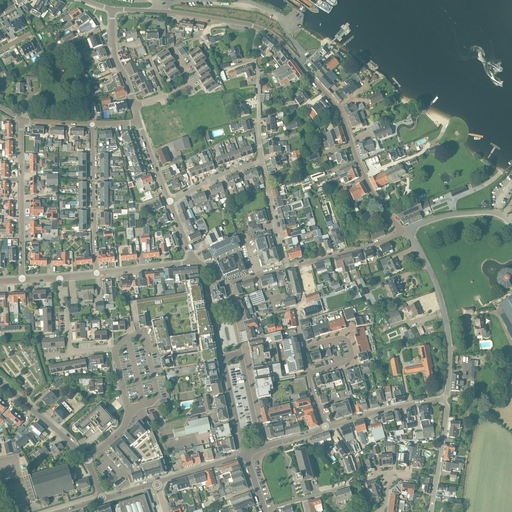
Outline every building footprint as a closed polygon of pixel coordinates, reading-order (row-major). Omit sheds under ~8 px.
[(38,0),(32,10),(39,13),(45,3),(46,3),(48,0),(38,0)] [(59,2),(55,8),(51,14),(55,17),(57,15),(58,16),(59,16),(59,15),(60,15),(60,14),(60,13),(60,12),(59,11),(65,4),(59,2)] [(328,13),(313,3),(305,13),(307,14),(306,15),(309,17),(307,19),(313,23),(315,21),(329,30),(330,30),(332,28),(333,29),(330,34),(332,37),(337,32),(338,32),(339,30),(339,28),(342,23),(337,19),(328,13)] [(4,13),(0,15),(0,18),(16,9),(14,5),(3,11),(4,13)] [(77,9),(69,14),(62,19),(64,23),(72,18),(73,20),(82,14),(77,9)] [(87,12),(83,15),(79,18),(82,22),(83,21),(86,24),(90,21),(93,19),(87,12)] [(10,23),(15,33),(27,27),(21,17),(10,23)] [(87,33),(91,31),(98,26),(94,19),(90,22),(80,28),(62,38),(59,40),(62,44),(65,43),(74,37),(73,35),(76,33),(77,35),(82,33),(86,31),(87,33)] [(11,28),(7,20),(3,22),(7,30),(11,28)] [(186,22),(185,32),(192,33),(192,30),(193,25),(193,24),(186,22)] [(199,25),(197,34),(204,35),(206,26),(199,25)] [(62,27),(50,33),(51,35),(63,29),(62,27)] [(135,30),(125,33),(127,40),(132,38),(133,40),(137,39),(136,37),(137,37),(135,30)] [(148,30),(147,39),(159,39),(159,31),(148,30)] [(170,34),(166,34),(166,46),(174,43),(174,38),(170,38),(170,34)] [(99,35),(89,39),(93,49),(102,45),(99,35)] [(271,44),(273,42),(266,36),(261,41),(264,44),(257,52),(257,49),(257,48),(254,46),(253,50),(254,54),(257,53),(257,52),(264,58),(267,55),(264,52),(268,47),(267,46),(270,44),(271,44)] [(20,48),(25,56),(35,50),(37,54),(42,51),(38,44),(34,46),(35,46),(33,47),(31,42),(30,42),(20,48)] [(267,55),(264,58),(267,60),(273,55),(269,52),(271,50),(276,44),(273,42),(271,44),(270,44),(267,46),(268,47),(264,52),(267,55)] [(143,46),(133,50),(137,58),(139,57),(146,54),(143,46)] [(197,66),(203,61),(206,59),(199,48),(189,55),(192,59),(194,61),(193,62),(197,66)] [(238,48),(229,50),(232,62),(241,59),(238,48)] [(104,49),(96,52),(95,53),(94,51),(84,55),(86,60),(98,55),(100,59),(107,57),(104,49)] [(281,67),(283,65),(284,64),(285,64),(290,61),(287,55),(282,49),(276,54),(272,57),(281,67)] [(319,81),(339,64),(338,64),(342,60),(336,54),(332,58),(333,59),(323,68),(317,62),(326,55),(321,50),(305,65),(319,81)] [(121,62),(126,60),(128,59),(125,51),(123,52),(123,51),(117,53),(121,62)] [(165,68),(173,64),(175,62),(172,58),(170,56),(171,55),(168,51),(165,53),(163,54),(161,55),(160,56),(158,57),(165,68)] [(2,59),(6,66),(16,60),(17,63),(21,61),(18,55),(14,57),(12,53),(2,59)] [(203,61),(197,66),(194,68),(197,72),(199,74),(198,74),(201,79),(208,74),(211,72),(203,61)] [(228,61),(219,64),(221,70),(230,67),(228,61)] [(285,84),(289,82),(297,77),(298,80),(304,76),(292,61),(287,64),(277,69),(271,71),(278,84),(280,83),(280,82),(283,81),(285,84)] [(110,65),(109,62),(102,64),(102,62),(98,64),(100,69),(104,68),(105,72),(112,69),(112,68),(112,66),(111,65),(110,65)] [(125,66),(128,72),(137,68),(134,62),(125,66)] [(171,81),(172,80),(174,79),(175,78),(180,75),(177,70),(175,68),(176,68),(173,64),(165,68),(163,70),(170,81),(171,81)] [(336,85),(333,82),(337,78),(331,71),(339,64),(319,81),(329,92),(336,85)] [(253,76),(251,71),(253,71),(251,65),(235,69),(235,70),(228,72),(230,76),(236,74),(237,76),(246,73),(248,78),(253,76)] [(128,72),(130,77),(142,72),(139,73),(137,68),(128,72)] [(145,73),(144,71),(142,72),(130,77),(132,76),(135,81),(144,77),(143,74),(145,73)] [(90,74),(83,77),(86,83),(92,81),(90,74)] [(95,92),(96,96),(113,91),(124,87),(119,74),(114,76),(109,78),(110,81),(103,84),(105,90),(102,92),(101,90),(95,92)] [(206,91),(208,90),(209,89),(211,88),(213,87),(214,86),(216,85),(208,74),(201,79),(199,80),(202,84),(204,86),(203,87),(206,91)] [(24,94),(24,87),(31,87),(31,81),(39,81),(39,76),(27,76),(27,84),(16,84),(16,91),(16,94),(24,94)] [(358,82),(353,76),(350,79),(349,78),(344,82),(347,86),(348,85),(351,88),(335,101),(336,102),(337,101),(339,104),(349,96),(358,89),(355,85),(358,82)] [(135,81),(137,87),(149,82),(149,81),(147,83),(144,77),(135,81)] [(140,86),(142,91),(151,87),(149,82),(137,87),(140,86)] [(348,85),(347,86),(333,97),(334,98),(333,99),(335,101),(351,88),(348,85)] [(124,87),(113,91),(116,99),(127,95),(124,87)] [(145,97),(154,93),(156,92),(154,89),(153,90),(151,87),(142,91),(145,97)] [(304,92),(299,96),(295,100),(300,106),(310,99),(304,92)] [(379,93),(368,99),(372,105),(383,99),(379,93)] [(216,95),(203,98),(205,103),(205,104),(218,100),(216,95)] [(319,116),(326,110),(330,106),(323,98),(311,108),(312,109),(308,113),(313,119),(318,115),(319,116)] [(218,100),(205,104),(207,109),(219,105),(218,100)] [(127,106),(126,102),(117,104),(117,103),(108,105),(110,110),(116,108),(118,113),(119,112),(119,113),(123,112),(122,111),(128,110),(128,109),(129,108),(128,106),(127,106)] [(244,105),(243,102),(237,103),(241,117),(249,115),(248,110),(246,111),(244,105)] [(364,107),(362,103),(356,106),(355,105),(353,106),(351,104),(349,105),(343,108),(347,116),(353,113),(354,113),(365,108),(364,107)] [(219,105),(207,109),(208,114),(221,110),(219,105)] [(163,110),(146,115),(148,121),(147,121),(148,124),(151,132),(152,132),(155,142),(171,137),(168,124),(166,124),(164,119),(166,119),(165,116),(164,116),(163,110)] [(221,110),(208,114),(210,119),(222,116),(221,110)] [(362,119),(365,118),(362,112),(348,117),(350,123),(360,120),(362,120),(362,119)] [(210,119),(209,119),(211,125),(224,121),(222,116),(210,119)] [(360,120),(350,123),(352,128),(362,125),(363,127),(367,126),(364,119),(365,118),(362,119),(362,120),(360,120)] [(273,125),(266,126),(267,132),(272,131),(272,132),(274,132),(274,131),(275,131),(275,128),(278,127),(278,128),(283,126),(282,123),(285,122),(285,121),(278,123),(273,125)] [(295,121),(284,125),(286,132),(298,128),(295,121)] [(373,123),(374,126),(378,124),(380,130),(382,129),(379,121),(373,123)] [(250,130),(248,122),(237,125),(236,123),(230,124),(231,128),(237,127),(238,129),(243,128),(244,132),(250,130)] [(380,130),(378,127),(378,125),(374,126),(372,127),(376,139),(363,143),(358,144),(362,156),(375,152),(373,146),(378,144),(377,141),(389,136),(386,128),(382,129),(380,130)] [(38,135),(39,127),(33,127),(33,128),(30,128),(30,137),(35,137),(35,138),(35,147),(38,147),(38,138),(38,135)] [(326,136),(328,141),(328,142),(336,140),(337,141),(344,138),(344,137),(341,127),(333,130),(334,131),(325,134),(324,129),(319,131),(321,137),(326,136)] [(64,136),(64,134),(66,134),(67,129),(64,129),(64,128),(58,128),(58,135),(58,140),(58,145),(57,147),(61,147),(62,136),(64,136)] [(77,145),(78,140),(78,136),(78,129),(73,129),(73,130),(70,129),(70,136),(75,136),(75,145),(77,145)] [(295,130),(287,133),(289,138),(297,135),(297,134),(299,133),(297,129),(295,130)] [(106,142),(105,132),(99,133),(100,140),(100,142),(103,142),(104,150),(101,150),(101,153),(109,153),(110,153),(109,146),(106,146),(106,142)] [(111,134),(111,132),(105,132),(106,142),(106,146),(109,146),(108,139),(112,139),(112,141),(116,140),(114,134),(111,134)] [(124,141),(134,137),(132,132),(126,134),(126,133),(123,134),(124,135),(122,135),(124,141)] [(124,141),(126,146),(136,142),(134,137),(124,141)] [(192,148),(188,137),(173,141),(177,152),(192,148)] [(328,142),(328,141),(323,143),(325,149),(330,148),(346,143),(344,138),(337,141),(336,140),(328,142)] [(248,147),(245,140),(242,141),(247,156),(253,154),(251,147),(248,147)] [(2,150),(5,150),(13,150),(13,144),(13,141),(5,141),(5,144),(2,144),(2,150)] [(242,150),(239,151),(241,158),(247,156),(242,141),(239,142),(242,150)] [(126,146),(128,151),(137,147),(136,142),(126,146)] [(227,155),(224,156),(220,143),(217,145),(224,164),(230,162),(227,155)] [(239,151),(236,152),(233,144),(230,145),(236,160),(241,158),(239,151)] [(218,166),(224,164),(217,145),(214,146),(218,158),(215,159),(218,166)] [(230,162),(236,160),(230,145),(227,146),(230,154),(227,155),(230,162)] [(129,156),(139,152),(137,147),(128,151),(129,156)] [(281,147),(269,148),(270,155),(275,154),(276,157),(282,155),(281,147)] [(160,159),(168,156),(168,155),(165,149),(157,152),(160,159)] [(392,152),(388,154),(391,160),(395,159),(395,160),(402,158),(402,157),(405,156),(403,150),(399,152),(398,149),(392,152)] [(295,158),(297,164),(298,167),(301,165),(296,151),(293,152),(294,154),(295,158)] [(131,161),(141,158),(139,153),(139,152),(129,156),(131,161)] [(315,160),(319,158),(317,152),(307,155),(309,162),(315,160)] [(333,162),(336,161),(338,165),(347,162),(344,152),(334,155),(331,156),(333,162)] [(203,165),(200,166),(203,174),(209,172),(203,156),(202,153),(199,154),(203,165)] [(212,162),(209,163),(207,155),(203,156),(209,172),(215,170),(212,162)] [(368,165),(379,161),(376,155),(363,161),(367,169),(369,167),(368,165)] [(30,164),(38,164),(40,164),(43,164),(46,164),(46,161),(40,161),(40,162),(37,162),(37,163),(36,163),(36,156),(30,156),(30,164)] [(171,162),(168,156),(160,159),(163,166),(171,162)] [(281,166),(280,163),(282,162),(282,163),(287,162),(285,156),(278,159),(278,158),(271,161),(273,168),(281,166)] [(315,160),(317,165),(328,162),(326,156),(320,158),(319,158),(315,160)] [(170,168),(175,165),(183,162),(180,157),(173,160),(174,162),(168,164),(170,168)] [(133,166),(142,163),(141,158),(131,161),(133,166)] [(134,171),(144,168),(142,163),(133,166),(134,171)] [(38,164),(30,164),(30,172),(36,172),(36,165),(38,165),(38,164)] [(339,176),(341,175),(355,169),(353,164),(339,170),(340,173),(339,174),(339,176)] [(384,172),(389,183),(390,184),(400,179),(399,178),(406,174),(405,172),(407,171),(407,169),(406,168),(405,167),(404,167),(402,168),(401,164),(384,172)] [(168,179),(175,176),(177,175),(176,171),(177,170),(175,165),(170,168),(170,169),(165,172),(168,179)] [(200,166),(194,168),(197,176),(203,174),(200,166)] [(144,168),(134,171),(136,177),(146,173),(144,168)] [(197,176),(194,168),(188,170),(191,178),(197,176)] [(9,170),(1,170),(0,169),(0,173),(1,174),(1,178),(9,178),(9,170)] [(249,171),(252,179),(256,189),(256,190),(260,189),(256,177),(258,177),(256,169),(249,171)] [(343,178),(357,172),(355,169),(341,175),(343,178)] [(252,179),(249,171),(243,173),(246,181),(243,182),(245,187),(247,193),(256,190),(256,189),(252,190),(250,185),(248,186),(247,181),(252,179)] [(323,171),(310,176),(312,180),(325,176),(323,171)] [(357,172),(343,178),(345,184),(359,178),(357,172)] [(389,183),(384,172),(375,177),(370,179),(375,191),(381,188),(380,187),(389,183)] [(141,178),(141,180),(136,182),(139,189),(149,185),(148,183),(153,182),(150,174),(141,178)] [(30,186),(44,186),(58,185),(58,175),(47,175),(47,181),(43,181),(43,183),(40,183),(40,181),(37,181),(37,179),(37,178),(30,178),(30,186)] [(232,177),(235,185),(237,184),(239,188),(242,187),(238,175),(232,177)] [(180,188),(178,182),(184,180),(182,176),(181,177),(176,179),(176,181),(171,183),(174,190),(180,188)] [(235,185),(232,177),(226,179),(228,187),(235,185)] [(363,200),(362,197),(367,194),(362,183),(356,186),(356,187),(348,191),(355,204),(363,200)] [(224,192),(221,184),(215,186),(218,194),(220,193),(222,196),(225,195),(226,200),(221,202),(220,202),(222,205),(230,201),(227,191),(224,192)] [(44,186),(30,186),(30,194),(37,194),(37,190),(40,190),(40,189),(44,189),(44,186)] [(215,186),(209,188),(213,199),(216,197),(215,196),(218,195),(218,194),(215,186)] [(274,199),(284,195),(287,194),(284,186),(281,187),(283,191),(278,193),(277,190),(272,191),(274,199)] [(465,186),(450,193),(452,197),(467,191),(465,186)] [(198,195),(202,207),(203,207),(207,206),(209,212),(213,210),(211,202),(210,202),(208,203),(207,201),(204,193),(198,195)] [(202,207),(198,195),(192,197),(196,209),(202,207)] [(284,195),(274,199),(273,199),(276,209),(281,207),(284,206),(282,201),(286,200),(284,195)] [(281,207),(277,209),(277,211),(278,214),(279,216),(285,215),(290,212),(302,208),(303,209),(304,209),(309,207),(310,207),(307,198),(284,206),(281,207)] [(153,208),(154,207),(156,210),(165,206),(162,199),(140,208),(142,211),(144,211),(148,210),(149,211),(150,211),(151,211),(152,210),(153,209),(153,208)] [(180,214),(185,212),(183,208),(189,205),(186,199),(181,202),(182,204),(177,206),(178,211),(179,213),(180,214)] [(216,204),(215,200),(211,202),(213,210),(217,208),(222,205),(220,202),(218,203),(216,204)] [(422,210),(419,204),(418,201),(395,212),(392,213),(400,220),(406,217),(422,210)] [(6,205),(6,210),(13,210),(13,204),(12,204),(12,202),(3,202),(3,205),(6,205)] [(44,208),(30,208),(31,217),(38,216),(38,214),(44,214),(44,208)] [(59,219),(59,213),(57,213),(57,210),(47,210),(47,220),(59,219)] [(194,219),(193,215),(191,210),(185,212),(180,214),(183,222),(188,220),(192,219),(193,219),(194,219)] [(202,218),(206,215),(203,210),(199,213),(193,215),(194,219),(196,222),(202,218)] [(261,230),(260,224),(267,222),(264,211),(254,214),(250,216),(251,222),(247,223),(250,233),(261,230)] [(280,221),(287,219),(286,217),(289,216),(289,217),(296,215),(295,211),(290,212),(285,215),(279,216),(280,221)] [(419,212),(401,220),(403,225),(408,223),(409,225),(422,219),(419,212)] [(166,225),(166,224),(171,222),(168,214),(163,216),(164,218),(159,220),(162,227),(166,225)] [(207,228),(202,218),(196,222),(194,219),(193,219),(185,223),(191,235),(188,236),(191,241),(201,237),(199,232),(207,228)] [(281,228),(295,224),(294,219),(288,221),(287,219),(280,221),(281,228)] [(48,230),(49,230),(58,230),(58,221),(52,221),(52,224),(48,224),(48,230)] [(42,231),(42,230),(42,226),(37,226),(37,223),(31,223),(31,231),(42,231)] [(283,232),(290,231),(289,230),(297,228),(296,228),(296,224),(295,224),(281,228),(283,232)] [(343,243),(338,229),(337,224),(332,225),(333,230),(331,231),(332,234),(330,235),(332,241),(334,240),(336,245),(343,243)] [(144,236),(141,236),(142,243),(146,243),(147,252),(143,252),(143,258),(151,257),(149,239),(149,233),(149,232),(148,227),(143,227),(144,236)] [(223,230),(221,227),(218,228),(212,230),(214,234),(206,238),(207,239),(205,239),(207,245),(209,244),(209,245),(215,243),(216,245),(224,242),(223,240),(220,232),(223,230)] [(370,232),(373,241),(385,235),(382,228),(370,232)] [(13,238),(13,235),(13,229),(6,229),(6,230),(2,230),(0,229),(0,233),(6,233),(6,238),(13,238)] [(37,239),(37,235),(40,235),(40,234),(49,234),(49,230),(48,230),(42,231),(31,231),(31,239),(37,239)] [(265,238),(271,237),(270,235),(271,235),(270,231),(255,235),(256,240),(265,238)] [(290,231),(283,232),(284,239),(302,235),(301,231),(290,233),(290,231)] [(176,234),(170,236),(169,232),(163,234),(165,239),(170,237),(175,249),(180,247),(176,234)] [(224,242),(216,245),(208,249),(201,252),(203,257),(208,254),(210,254),(213,260),(239,249),(238,244),(240,243),(236,234),(223,240),(224,242)] [(265,238),(269,251),(272,264),(278,263),(275,249),(274,250),(271,237),(265,238)] [(265,238),(256,240),(256,241),(255,241),(258,252),(262,251),(262,253),(269,251),(265,238)] [(297,244),(298,243),(297,238),(287,240),(288,244),(292,243),(292,246),(297,245),(297,244)] [(325,242),(324,243),(326,251),(332,249),(330,241),(329,238),(325,239),(325,242)] [(0,268),(4,268),(4,259),(8,259),(8,247),(8,240),(0,239),(0,242),(2,242),(2,256),(0,256),(0,268)] [(153,239),(149,239),(151,257),(160,256),(159,250),(155,251),(155,247),(153,247),(153,244),(154,244),(153,239)] [(16,261),(15,251),(15,246),(11,247),(11,241),(17,241),(17,240),(13,240),(8,240),(8,247),(9,247),(9,251),(9,262),(16,261)] [(380,247),(383,254),(384,256),(390,253),(389,251),(392,250),(389,242),(380,247)] [(292,243),(288,244),(290,251),(299,249),(299,247),(298,243),(297,244),(297,245),(292,246),(292,243)] [(83,255),(84,258),(83,258),(84,264),(92,263),(92,257),(89,258),(88,245),(82,245),(83,251),(83,255)] [(307,245),(299,247),(299,249),(290,251),(288,252),(290,260),(301,257),(300,251),(305,249),(305,248),(308,247),(307,245)] [(136,253),(133,253),(132,246),(128,247),(128,249),(128,250),(128,253),(129,260),(137,259),(136,253)] [(372,248),(363,251),(366,260),(374,257),(372,248)] [(106,252),(105,249),(102,249),(103,252),(98,252),(99,263),(107,262),(106,252)] [(129,260),(128,253),(128,250),(128,249),(122,250),(122,254),(120,254),(121,260),(129,260)] [(61,265),(61,254),(61,250),(57,250),(56,259),(53,259),(53,265),(61,265)] [(61,265),(61,266),(69,266),(69,265),(70,265),(70,263),(72,263),(72,252),(68,251),(68,254),(61,254),(61,265)] [(114,251),(106,252),(107,262),(115,261),(114,251)] [(266,266),(272,264),(269,251),(262,253),(263,256),(259,257),(262,267),(266,266)] [(351,254),(354,264),(360,262),(361,264),(364,264),(364,265),(367,264),(366,260),(363,251),(361,252),(360,251),(351,254)] [(39,265),(39,259),(39,255),(39,252),(31,252),(31,265),(39,265)] [(235,261),(238,270),(240,273),(240,274),(240,273),(246,271),(247,271),(246,270),(246,269),(243,262),(243,261),(240,252),(238,253),(240,259),(235,261)] [(354,264),(351,254),(343,256),(347,272),(351,271),(349,265),(351,265),(352,271),(355,270),(354,264)] [(84,264),(83,258),(81,259),(81,256),(75,257),(76,265),(84,264)] [(218,262),(218,263),(215,264),(220,275),(222,273),(223,276),(226,275),(227,277),(239,273),(238,270),(233,256),(222,261),(218,262)] [(348,273),(347,272),(343,256),(335,259),(337,269),(341,268),(343,274),(345,279),(344,280),(344,282),(346,282),(346,283),(350,282),(348,273)] [(391,261),(389,258),(381,261),(383,266),(388,264),(390,270),(389,270),(390,274),(392,273),(392,274),(400,270),(395,259),(391,261)] [(319,263),(315,264),(317,273),(321,271),(322,274),(323,278),(320,278),(321,281),(326,280),(329,279),(328,274),(324,262),(319,263)] [(162,284),(166,284),(175,282),(173,269),(172,270),(160,271),(162,284)] [(298,282),(295,269),(287,271),(290,284),(287,285),(290,297),(294,296),(295,300),(300,299),(301,294),(299,282),(298,282)] [(511,285),(509,281),(510,279),(510,278),(511,276),(511,271),(511,270),(506,269),(501,271),(497,274),(496,279),(497,284),(501,288),(506,289),(511,288),(511,289),(511,296),(499,304),(511,326),(511,285)] [(162,284),(160,271),(155,272),(156,279),(154,279),(155,282),(161,282),(161,284),(162,284)] [(290,284),(287,271),(281,273),(285,284),(290,283),(290,284)] [(152,285),(152,283),(155,282),(154,279),(156,279),(155,272),(145,273),(147,286),(152,285)] [(147,286),(145,273),(139,273),(140,279),(137,279),(137,281),(138,286),(138,288),(147,286)] [(285,284),(281,273),(276,274),(279,282),(282,281),(283,286),(285,285),(285,284)] [(278,289),(277,285),(275,278),(274,276),(273,275),(260,278),(263,287),(271,285),(272,287),(274,286),(275,290),(278,289)] [(397,282),(395,276),(387,280),(389,285),(394,297),(403,293),(401,289),(402,289),(400,285),(399,285),(397,281),(397,282)] [(137,281),(130,282),(130,277),(125,278),(125,279),(121,279),(122,288),(126,287),(126,288),(131,288),(131,287),(138,286),(137,281)] [(363,278),(359,280),(363,288),(367,286),(363,278)] [(202,352),(203,352),(215,350),(216,350),(216,347),(215,345),(215,344),(214,344),(214,342),(213,336),(214,336),(213,332),(212,328),(208,312),(207,312),(205,302),(204,302),(202,287),(201,287),(200,279),(199,279),(191,280),(187,281),(186,281),(185,281),(185,283),(187,292),(186,292),(130,302),(134,327),(139,326),(139,327),(140,330),(149,328),(150,328),(153,327),(154,332),(159,355),(171,352),(202,347),(202,350),(202,352)] [(104,296),(108,295),(109,303),(117,302),(115,287),(112,287),(111,280),(103,281),(103,286),(104,296)] [(239,284),(241,289),(244,288),(244,289),(254,285),(252,280),(239,284)] [(239,298),(245,296),(245,293),(242,294),(241,289),(239,284),(232,286),(235,297),(238,295),(239,298)] [(323,289),(321,285),(317,286),(318,292),(320,298),(327,295),(327,294),(329,294),(329,293),(327,288),(323,289)] [(219,286),(214,287),(215,290),(211,291),(213,301),(217,300),(217,301),(222,300),(222,299),(226,298),(224,288),(219,289),(219,286)] [(87,288),(89,304),(93,304),(92,296),(97,296),(96,288),(93,288),(92,287),(87,288)] [(89,304),(87,288),(82,288),(82,290),(78,290),(79,298),(84,297),(85,305),(89,304)] [(40,300),(39,291),(33,291),(33,294),(29,295),(29,303),(34,303),(34,304),(36,304),(36,300),(40,300)] [(39,291),(40,300),(44,300),(44,303),(46,303),(46,301),(52,301),(51,293),(46,293),(46,291),(39,291)] [(245,296),(246,298),(244,299),(237,301),(241,312),(251,309),(250,307),(265,302),(261,291),(245,296)] [(17,293),(9,294),(9,299),(10,299),(10,304),(18,303),(17,293)] [(25,293),(17,293),(18,303),(18,299),(22,299),(22,306),(26,305),(25,293)] [(318,293),(305,297),(307,302),(320,298),(318,293)] [(282,308),(285,308),(295,305),(294,298),(283,301),(280,302),(282,308)] [(307,310),(304,311),(306,317),(318,314),(318,313),(320,313),(323,312),(321,305),(321,304),(321,303),(320,300),(313,302),(314,302),(315,306),(314,306),(309,308),(307,309),(307,310)] [(104,302),(95,303),(96,311),(105,310),(104,302)] [(417,303),(406,308),(408,312),(411,310),(414,318),(421,314),(420,310),(418,307),(417,303)] [(78,313),(78,305),(69,306),(70,314),(78,313)] [(385,313),(386,316),(390,326),(402,321),(398,311),(406,308),(405,305),(385,313)] [(346,321),(354,318),(351,309),(353,309),(352,307),(349,308),(350,309),(343,311),(346,321)] [(285,313),(285,315),(288,329),(296,327),(293,311),(285,313)] [(356,326),(366,323),(364,315),(354,318),(356,326)] [(0,323),(0,326),(9,326),(8,316),(3,316),(4,323),(0,323)] [(335,319),(338,330),(346,327),(343,317),(335,319)] [(118,322),(119,331),(125,331),(125,328),(128,328),(128,318),(122,319),(122,322),(118,322)] [(256,318),(243,321),(243,322),(244,327),(257,323),(256,320),(261,319),(260,318),(256,318)] [(119,331),(118,322),(115,322),(114,319),(109,319),(110,328),(109,328),(110,331),(113,331),(119,331)] [(327,322),(330,332),(338,330),(335,319),(327,322)] [(476,336),(482,335),(482,337),(485,339),(488,338),(490,335),(489,332),(487,330),(485,331),(484,326),(483,319),(475,320),(476,327),(475,328),(476,336)] [(320,324),(322,334),(330,332),(327,322),(320,324)] [(76,332),(85,331),(84,323),(75,324),(76,332)] [(276,332),(275,329),(274,325),(274,324),(268,326),(268,325),(246,331),(245,331),(248,341),(255,339),(255,338),(264,335),(276,332)] [(277,327),(277,324),(274,325),(275,329),(276,332),(283,330),(282,326),(277,327)] [(322,334),(320,324),(312,327),(315,337),(322,334)] [(365,335),(364,331),(362,327),(352,330),(355,338),(365,335)] [(100,332),(101,341),(107,340),(107,338),(110,338),(110,331),(109,328),(104,328),(104,332),(100,332)] [(410,336),(406,338),(408,341),(417,337),(413,328),(407,331),(410,336)] [(101,341),(100,332),(97,332),(97,329),(91,329),(92,339),(95,339),(95,341),(101,341)] [(306,340),(313,338),(310,329),(303,331),(306,340)] [(85,338),(85,331),(76,332),(76,339),(85,338)] [(274,334),(264,336),(264,335),(255,338),(255,339),(256,340),(248,342),(249,348),(263,345),(263,346),(273,343),(276,343),(283,341),(281,332),(274,334)] [(365,335),(355,338),(357,345),(367,342),(365,335)] [(57,338),(49,339),(50,348),(57,347),(57,338)] [(64,338),(57,338),(57,347),(65,347),(64,338)] [(282,342),(289,374),(304,371),(302,360),(300,350),(298,338),(282,342)] [(50,348),(49,339),(42,339),(42,348),(50,348)] [(357,354),(370,350),(367,342),(357,345),(359,353),(357,353),(357,354)] [(280,364),(276,344),(250,349),(251,356),(251,355),(253,362),(252,362),(253,369),(273,366),(280,364)] [(422,365),(413,367),(414,372),(424,371),(425,370),(427,380),(433,379),(431,369),(432,369),(428,346),(419,347),(422,365)] [(161,359),(163,370),(196,364),(217,360),(216,350),(215,350),(203,352),(179,355),(179,356),(171,357),(161,359)] [(370,350),(357,354),(359,361),(368,359),(366,351),(370,350)] [(313,361),(321,359),(319,351),(310,353),(313,361)] [(98,368),(97,356),(91,357),(87,358),(88,371),(92,370),(92,369),(98,368)] [(97,365),(101,365),(101,368),(108,368),(107,359),(103,359),(103,356),(97,356),(98,368),(97,365)] [(394,359),(390,360),(393,376),(400,375),(397,359),(394,359)] [(217,360),(196,364),(199,380),(201,379),(201,380),(210,378),(217,377),(217,376),(219,375),(218,368),(217,360)] [(469,361),(468,374),(474,374),(475,366),(478,367),(478,361),(469,361)] [(273,379),(274,379),(276,379),(282,378),(285,377),(282,364),(280,364),(273,366),(253,369),(255,382),(262,381),(273,379)] [(369,364),(361,365),(362,373),(371,371),(369,364)] [(347,370),(348,376),(347,378),(348,380),(350,381),(351,384),(363,380),(358,366),(347,370)] [(232,378),(241,377),(240,368),(231,369),(232,378)] [(331,373),(334,382),(341,379),(339,370),(331,373)] [(323,375),(326,384),(334,382),(331,373),(323,375)] [(459,391),(459,387),(463,387),(463,382),(458,381),(459,374),(452,374),(451,391),(459,391)] [(217,377),(210,378),(210,381),(204,382),(204,385),(206,386),(211,385),(221,383),(219,375),(217,376),(217,377)] [(326,384),(323,375),(315,378),(318,386),(326,384)] [(98,380),(98,379),(92,380),(92,382),(89,383),(89,384),(88,385),(88,389),(89,390),(89,392),(94,392),(94,391),(98,391),(98,394),(103,393),(103,388),(102,388),(102,385),(105,385),(104,380),(102,380),(98,380)] [(273,379),(262,381),(255,382),(257,390),(258,399),(270,397),(269,392),(273,391),(271,384),(274,383),(273,379)] [(56,389),(61,384),(63,383),(60,380),(53,386),(56,389)] [(209,396),(209,397),(223,394),(221,384),(211,386),(212,393),(206,394),(207,397),(209,396)] [(389,386),(384,387),(385,393),(386,397),(388,402),(390,401),(392,399),(391,392),(389,386)] [(405,401),(404,395),(402,386),(397,387),(398,391),(394,391),(396,403),(405,401)] [(381,389),(375,390),(376,393),(376,396),(377,396),(377,399),(378,398),(379,404),(384,403),(388,402),(386,397),(383,398),(381,392),(381,389)] [(42,400),(47,407),(57,398),(51,392),(42,400)] [(211,406),(209,397),(209,396),(207,397),(197,399),(197,402),(199,401),(201,407),(204,406),(205,407),(191,411),(192,416),(206,412),(212,411),(226,407),(224,397),(214,399),(216,405),(211,406)] [(370,401),(369,401),(369,404),(371,410),(380,407),(379,404),(378,398),(377,399),(377,396),(376,396),(372,397),(373,400),(370,401)] [(56,403),(60,407),(55,411),(63,420),(70,414),(61,404),(66,401),(63,397),(56,403)] [(266,410),(271,409),(269,404),(270,404),(269,398),(258,401),(260,410),(266,409),(266,410)] [(289,405),(271,409),(266,410),(266,409),(260,410),(264,424),(270,422),(270,421),(292,416),(295,415),(294,411),(296,410),(295,409),(310,405),(309,399),(289,404),(289,405)] [(336,420),(342,418),(342,417),(345,416),(345,417),(352,415),(348,401),(341,403),(338,404),(331,406),(336,420)] [(2,402),(0,404),(0,410),(3,413),(8,407),(2,402)] [(112,417),(105,408),(106,407),(106,406),(106,405),(106,404),(105,403),(104,402),(103,402),(102,402),(101,402),(96,406),(97,407),(82,420),(81,419),(74,425),(73,426),(73,427),(73,428),(73,429),(73,430),(74,431),(75,432),(76,432),(77,432),(78,432),(78,431),(79,431),(83,436),(92,428),(96,433),(99,430),(102,434),(111,425),(112,426),(113,426),(113,427),(114,427),(115,427),(116,427),(117,426),(118,425),(118,424),(118,423),(118,422),(118,421),(113,416),(112,417)] [(295,415),(296,419),(305,416),(314,413),(311,406),(302,409),(304,413),(299,415),(297,411),(296,411),(296,410),(294,411),(295,415)] [(433,425),(430,425),(428,416),(431,415),(430,408),(428,408),(427,406),(418,407),(419,414),(420,422),(421,422),(422,430),(414,431),(416,440),(423,439),(435,437),(433,425)] [(412,421),(411,417),(415,416),(414,409),(406,410),(408,422),(412,421)] [(13,422),(18,416),(12,411),(7,417),(13,422)] [(154,427),(159,425),(154,413),(149,416),(154,427)] [(221,413),(212,415),(213,423),(215,422),(215,424),(219,423),(219,422),(228,420),(227,413),(221,414),(221,413)] [(305,417),(309,429),(319,426),(314,413),(305,417)] [(384,415),(386,422),(393,420),(392,413),(389,414),(388,414),(384,415)] [(386,422),(384,415),(383,415),(376,417),(377,421),(381,420),(382,424),(386,424),(386,422)] [(18,416),(13,422),(19,427),(25,421),(18,416)] [(174,435),(168,436),(169,439),(174,438),(186,435),(198,432),(202,431),(207,430),(210,429),(209,423),(207,417),(198,420),(191,421),(188,422),(189,426),(184,428),(173,430),(174,435)] [(143,424),(140,421),(134,426),(135,426),(130,431),(129,430),(123,435),(124,436),(120,439),(119,439),(109,448),(115,453),(119,458),(129,470),(130,469),(131,475),(133,483),(143,480),(143,479),(146,478),(146,479),(160,475),(167,473),(164,460),(164,461),(163,458),(163,457),(148,422),(143,424)] [(290,426),(289,421),(282,423),(272,426),(265,428),(267,439),(269,440),(284,436),(300,432),(298,424),(290,426)] [(361,425),(360,421),(354,423),(358,436),(360,436),(363,444),(366,443),(364,438),(365,438),(362,430),(361,430),(360,425),(361,425)] [(457,431),(458,429),(459,429),(459,422),(451,421),(450,428),(450,430),(449,437),(456,438),(457,431)] [(41,428),(38,425),(36,423),(32,428),(29,425),(23,433),(26,435),(30,439),(30,440),(35,446),(42,440),(43,441),(49,435),(44,431),(43,430),(45,428),(43,426),(41,428)] [(377,424),(373,425),(368,427),(371,437),(373,437),(374,441),(385,438),(381,423),(377,424)] [(215,435),(216,440),(225,438),(226,440),(230,439),(230,437),(232,437),(229,425),(215,428),(215,427),(211,428),(211,430),(212,436),(215,435)] [(354,439),(352,433),(349,425),(340,428),(343,436),(344,436),(346,442),(354,439)] [(19,435),(25,428),(22,426),(17,432),(19,435)] [(331,432),(329,433),(329,432),(322,435),(324,441),(331,438),(330,436),(332,435),(331,432)] [(15,442),(17,452),(18,452),(21,449),(20,447),(30,440),(30,439),(26,435),(16,443),(15,442)] [(324,441),(322,435),(315,437),(317,443),(324,441)] [(13,453),(11,443),(10,438),(7,439),(8,443),(4,444),(7,456),(14,455),(13,453)] [(219,453),(220,452),(221,456),(222,455),(222,457),(225,457),(224,453),(235,451),(232,439),(216,443),(219,453)] [(338,440),(335,442),(337,444),(335,446),(336,447),(333,449),(335,453),(338,451),(338,452),(344,448),(340,442),(339,442),(338,440)] [(357,442),(351,444),(352,449),(353,448),(355,453),(359,452),(360,451),(357,442)] [(57,445),(51,450),(54,454),(56,452),(58,454),(62,451),(61,450),(64,448),(60,444),(58,446),(57,445)] [(200,463),(198,454),(197,452),(200,451),(199,446),(192,448),(194,455),(188,456),(181,458),(184,468),(193,465),(200,463)] [(454,452),(454,447),(446,446),(444,460),(449,461),(449,458),(452,459),(453,456),(453,452),(454,452)] [(44,447),(35,454),(40,460),(49,452),(44,447)] [(330,449),(329,447),(320,449),(324,455),(327,453),(326,451),(330,449)] [(400,454),(399,461),(399,460),(398,465),(404,466),(404,465),(406,465),(407,460),(410,461),(410,459),(412,448),(409,447),(409,450),(407,450),(407,452),(404,453),(404,455),(400,454)] [(344,448),(338,452),(342,457),(347,454),(344,448)] [(416,454),(416,449),(412,448),(410,459),(414,459),(413,467),(422,468),(423,458),(417,457),(418,454),(416,454)] [(211,449),(203,451),(205,461),(207,462),(214,460),(211,449)] [(300,476),(295,477),(297,483),(300,482),(303,494),(310,492),(308,481),(317,479),(309,452),(306,453),(305,449),(294,452),(300,476)] [(376,465),(374,456),(373,454),(369,455),(370,461),(365,462),(367,470),(368,470),(369,471),(371,470),(371,469),(373,469),(373,466),(376,465)] [(343,467),(352,464),(350,458),(341,461),(343,467)] [(215,473),(239,465),(237,461),(219,467),(213,469),(215,473)] [(450,464),(449,463),(443,462),(442,471),(448,472),(451,472),(451,468),(456,469),(456,471),(462,472),(463,465),(462,464),(455,463),(454,464),(453,464),(454,462),(450,462),(450,464)] [(352,464),(343,467),(345,472),(347,473),(348,473),(354,471),(352,464)] [(38,501),(43,499),(41,502),(42,506),(45,507),(48,506),(50,503),(48,500),(46,498),(61,494),(62,495),(66,494),(66,492),(75,490),(74,489),(75,488),(74,486),(76,485),(78,491),(91,487),(88,479),(76,482),(75,481),(76,481),(76,480),(76,479),(76,478),(76,477),(76,476),(76,475),(75,474),(74,473),(73,472),(72,472),(71,472),(70,472),(69,470),(70,470),(69,466),(68,466),(68,465),(32,476),(29,472),(28,472),(27,470),(21,471),(23,477),(29,476),(28,477),(36,502),(38,501)] [(239,465),(215,473),(216,477),(219,476),(230,473),(230,472),(240,469),(239,465)] [(224,479),(242,474),(240,469),(230,472),(230,473),(230,475),(223,477),(224,479)] [(211,470),(204,472),(207,482),(205,482),(206,488),(216,485),(211,470)] [(199,474),(193,476),(196,485),(197,488),(202,486),(202,483),(199,474)] [(237,493),(248,489),(242,474),(224,479),(224,480),(221,481),(221,480),(217,481),(219,487),(217,491),(212,493),(213,496),(215,500),(222,498),(236,492),(237,493)] [(193,476),(186,477),(189,488),(190,489),(193,488),(192,486),(196,485),(193,476)] [(186,477),(175,481),(177,488),(174,489),(175,494),(174,495),(176,501),(181,500),(178,491),(189,488),(186,477)] [(368,490),(371,489),(373,495),(370,495),(373,503),(379,501),(381,496),(380,491),(381,490),(377,479),(366,483),(368,490)] [(177,488),(175,481),(168,483),(164,491),(165,495),(167,495),(168,497),(174,495),(175,494),(174,489),(177,488)] [(407,493),(408,485),(402,484),(402,485),(398,485),(395,487),(400,493),(401,492),(407,493)] [(400,493),(395,487),(392,490),(391,493),(390,493),(389,499),(398,500),(398,494),(400,493)] [(342,491),(345,501),(352,499),(349,489),(342,491)] [(345,501),(342,491),(334,493),(337,503),(345,501)] [(232,507),(252,499),(250,493),(230,500),(232,507)] [(118,504),(114,506),(115,511),(154,511),(149,495),(124,503),(124,502),(118,504)] [(215,500),(213,496),(207,498),(209,501),(210,505),(210,506),(216,504),(215,500)] [(312,500),(315,509),(322,507),(319,498),(312,500)] [(252,499),(232,507),(220,511),(234,511),(236,511),(237,511),(246,508),(254,505),(252,499)] [(314,511),(314,510),(315,509),(312,500),(303,503),(305,511),(314,511)]
